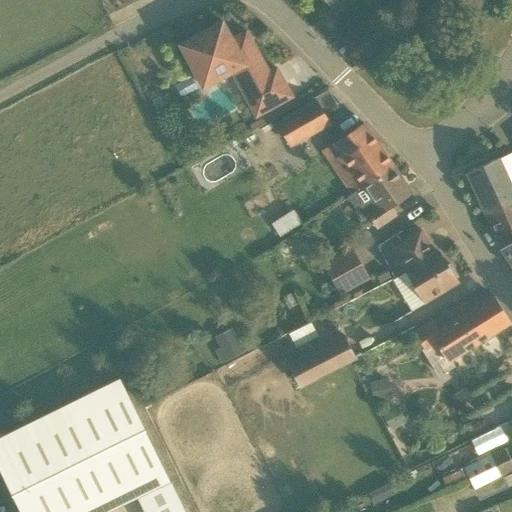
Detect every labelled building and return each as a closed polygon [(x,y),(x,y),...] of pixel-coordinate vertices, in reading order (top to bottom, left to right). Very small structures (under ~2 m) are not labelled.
[(325,0),(333,10),(346,0),(325,0)] [(269,72),(250,38),(247,31),(233,38),(223,20),(180,44),(204,87),(232,71),(257,115),(292,96),(277,68),(269,72)] [(290,145),(312,133),(329,123),(317,102),(278,124),(290,145)] [(350,199),(395,168),(364,123),(323,152),(352,194),(348,197),(350,199)] [(511,183),(511,184),(500,159),(499,157),(467,171),(479,198),(486,214),(511,202),(511,183)] [(397,214),(392,206),(412,192),(395,168),(350,199),(363,215),(366,212),(377,229),(397,214)] [(511,202),(486,214),(501,248),(501,249),(511,241),(511,202)] [(436,253),(421,229),(393,246),(408,270),(407,271),(425,302),(458,282),(455,277),(458,276),(450,263),(448,265),(439,251),(436,253)] [(511,241),(501,249),(511,264),(511,241)] [(342,295),(370,278),(352,247),(324,264),(342,295)] [(510,324),(509,322),(493,295),(437,326),(432,318),(413,331),(429,355),(441,347),(449,362),(510,324)] [(287,330),(295,346),(317,335),(310,319),(287,330)] [(349,362),(358,357),(345,333),(297,357),(288,362),(301,387),(349,362)] [(222,360),(245,349),(238,336),(220,345),(215,347),(222,360)] [(423,362),(395,364),(396,376),(424,375),(423,362)] [(387,372),(370,377),(376,397),(393,392),(387,372)] [(188,511),(171,479),(121,376),(0,435),(0,471),(20,511),(103,511),(137,496),(145,511),(188,511)] [(511,458),(511,459),(505,447),(464,466),(472,481),(475,488),(502,475),(503,477),(511,472),(511,458)]
